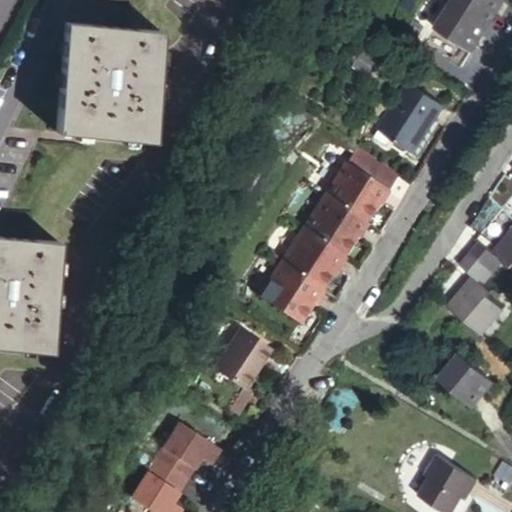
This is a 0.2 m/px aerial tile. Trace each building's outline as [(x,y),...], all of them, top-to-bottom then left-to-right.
[(495,0),(448,0),(445,6),(483,30),(500,3),(495,0)] [(466,56),(483,30),(445,6),(428,33),(466,56)] [(65,25),(56,134),(152,141),(162,33),(65,25)] [(446,108),(409,85),(379,131),(416,154),(446,108)] [(351,167),(331,199),(365,222),(378,203),(382,205),(390,192),(351,167)] [(331,199),(308,235),(343,257),(356,237),(360,239),(369,225),(365,222),(331,199)] [(308,235),(287,267),(325,292),(338,272),(335,270),(343,257),(308,235)] [(511,236),(496,255),(504,263),(511,268),(511,236)] [(0,238),(0,347),(50,352),(60,244),(0,238)] [(504,263),(496,255),(482,243),(471,255),(494,275),(504,263)] [(462,267),(475,278),(485,286),(494,275),(471,255),(462,267)] [(287,267),(265,301),(300,323),(313,304),(317,306),(325,292),(287,267)] [(484,336),(493,325),(505,310),(489,297),(493,293),(485,286),(475,278),(456,301),(450,308),(484,336)] [(272,349),(242,331),(218,370),(249,388),(272,349)] [(496,384),(461,355),(441,380),(476,409),(496,384)] [(155,459),(184,478),(198,457),(208,463),(218,448),(179,422),(155,459)] [(471,476),(431,453),(420,472),(425,475),(415,493),(444,510),(455,493),(459,496),(471,476)] [(170,500),(184,478),(155,459),(130,496),(154,511),(174,511),(179,506),(170,500)]
